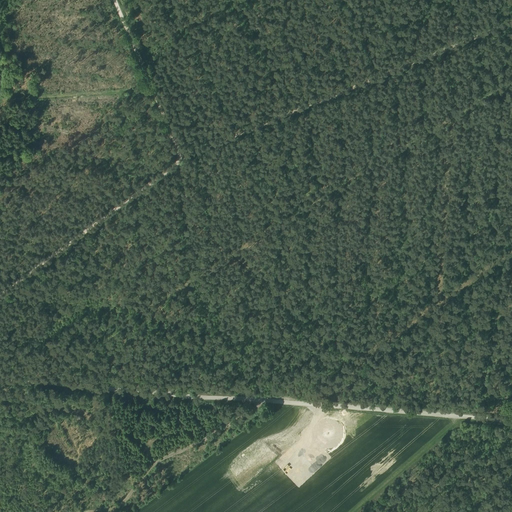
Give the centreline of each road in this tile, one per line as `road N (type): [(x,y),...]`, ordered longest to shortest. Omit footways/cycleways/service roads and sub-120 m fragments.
road 1 (track): [(68,385),(511,424)]
road 2 (track): [(119,0),(182,160),(0,297)]
road 3 (track): [(184,154),(511,20)]
